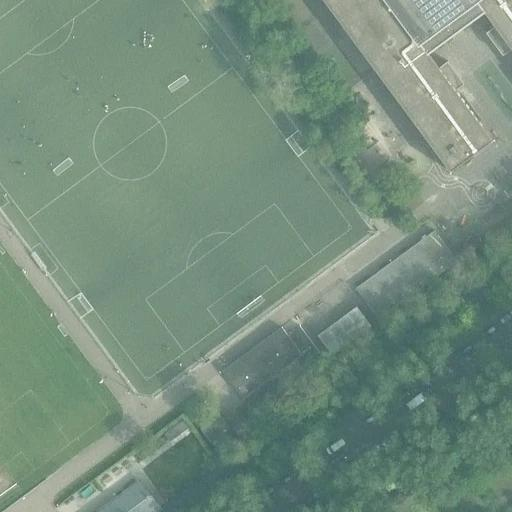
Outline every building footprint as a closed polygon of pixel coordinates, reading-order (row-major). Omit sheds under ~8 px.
[(511,0),(323,0),(343,27),(377,73),(450,172),(493,141),(455,90),(464,84),(447,61),(439,67),(429,54),(484,12),(494,26),(486,32),(502,55),(511,49),(511,50),(511,0)] [(378,319),(457,261),(434,230),(356,288),(378,319)] [(469,254),(483,243),(479,236),(471,236),(461,243),(469,254)] [(363,322),(349,302),(310,331),(325,350),(363,322)] [(323,360),(324,361),(325,360),(299,326),(298,326),(299,327),(288,335),(281,327),(281,328),(282,330),(225,372),(223,370),(222,371),(254,413),(254,412),(323,360)] [(243,431),(237,424),(231,429),(236,436),(243,431)] [(153,511),(158,509),(139,483),(102,511),(153,511)]
